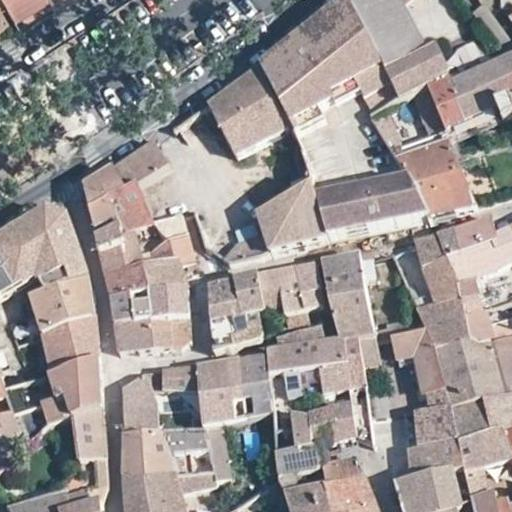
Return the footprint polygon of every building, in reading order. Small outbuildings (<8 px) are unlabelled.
[(0,0),(0,3),(15,29),(31,18),(49,7),(44,0),(0,0)] [(353,0),(349,4),(361,26),(387,74),(426,55),(402,10),(403,9),(404,8),(414,0),(353,0)] [(361,26),(349,4),(323,24),(308,36),(301,42),(294,47),(288,51),(262,72),(281,110),(294,136),(296,141),(326,124),(320,113),(335,105),(360,92),(366,102),(394,89),(387,74),(361,26)] [(429,92),(448,136),(499,112),(506,126),(511,123),(511,44),(493,19),(484,6),(474,14),(509,64),(454,89),(434,52),(429,54),(426,55),(387,74),(394,89),(402,106),(429,92)] [(229,150),(235,162),(294,136),(281,110),(262,72),(237,91),(209,110),(229,150)] [(386,111),(371,117),(384,148),(398,142),(386,111)] [(451,147),(452,151),(506,126),(499,112),(448,136),(451,147)] [(419,194),(432,221),(452,217),(478,211),(452,151),(451,147),(399,166),(411,183),(412,184),(419,194)] [(128,196),(128,198),(139,190),(170,171),(155,148),(115,174),(128,196)] [(86,192),(92,216),(128,196),(115,174),(100,183),(86,192)] [(362,194),(318,203),(330,243),(432,221),(419,194),(412,184),(411,183),(397,186),(399,196),(364,203),(362,194)] [(397,186),(362,194),(364,203),(399,196),(397,186)] [(136,237),(155,231),(156,229),(139,190),(128,198),(128,196),(92,216),(94,222),(97,235),(119,225),(123,234),(126,240),(136,237)] [(248,247),(255,263),(286,255),(287,254),(300,251),(330,243),(314,191),(284,206),(259,219),(266,239),(248,247)] [(63,292),(89,281),(66,215),(55,212),(0,245),(0,390),(4,390),(0,377),(0,303),(55,270),(63,292)] [(102,258),(113,303),(136,300),(142,299),(189,295),(183,279),(181,272),(187,270),(197,267),(183,220),(156,229),(155,231),(163,240),(164,242),(168,244),(152,255),(155,268),(145,270),(136,237),(126,240),(129,248),(102,258)] [(456,235),(464,259),(499,246),(498,242),(493,222),(485,225),(456,235)] [(99,244),(123,234),(119,225),(97,235),(99,244)] [(99,244),(102,258),(129,248),(126,240),(123,234),(99,244)] [(439,240),(449,265),(464,259),(456,235),(439,240)] [(458,284),(462,307),(463,307),(479,303),(482,302),(482,301),(493,299),(488,280),(511,268),(511,235),(507,237),(498,242),(499,246),(464,259),(449,265),(458,284)] [(428,336),(437,356),(472,346),(466,319),(463,307),(462,307),(458,284),(449,265),(439,240),(416,248),(438,309),(418,315),(428,336)] [(239,251),(225,265),(228,267),(231,268),(232,268),(235,268),(237,268),(255,263),(248,247),(239,251)] [(324,268),(341,345),(359,343),(377,340),(367,286),(363,264),(362,260),(341,264),(324,268)] [(363,264),(367,286),(377,283),(375,262),(363,264)] [(285,312),(286,321),(287,320),(307,315),(323,312),(320,296),(323,295),(318,269),(307,271),(297,273),(303,298),(283,302),(285,312)] [(261,281),(267,316),(285,312),(283,302),(303,298),(297,273),(276,277),(261,281)] [(90,285),(89,281),(63,292),(43,300),(32,303),(33,305),(44,339),(53,380),(100,365),(96,322),(93,302),(90,285)] [(267,316),(261,281),(250,283),(236,286),(240,304),(245,323),(261,319),(261,318),(267,316)] [(211,298),(212,310),(240,304),(236,286),(210,291),(211,298)] [(136,300),(139,327),(173,325),(190,324),(189,306),(189,295),(142,299),(136,300)] [(115,319),(117,329),(139,327),(136,300),(113,303),(115,319)] [(213,325),(215,356),(263,342),(265,339),(261,319),(245,323),(240,304),(212,310),(213,325)] [(307,326),(311,335),(312,335),(331,329),(327,312),(323,312),(307,315),(287,320),(290,332),(307,326)] [(173,325),(176,354),(184,353),(193,345),(192,323),(190,324),(173,325)] [(119,348),(121,358),(176,354),(173,325),(139,327),(117,329),(119,348)] [(282,352),(282,353),(316,349),(312,335),(311,335),(280,343),(282,352)] [(416,360),(426,399),(448,394),(437,356),(428,336),(397,344),(401,363),(416,360)] [(359,343),(363,370),(382,367),(378,345),(377,340),(359,343)] [(511,340),(490,347),(504,402),(511,401),(511,400),(511,340)] [(341,345),(350,395),(367,392),(363,370),(359,343),(341,345)] [(275,421),(277,438),(297,435),(295,419),(292,404),(350,395),(341,345),(316,349),(282,353),(282,352),(268,355),(269,364),(274,404),(275,421)] [(461,449),(461,450),(495,438),(505,437),(511,434),(511,400),(511,401),(504,402),(490,347),(482,350),(472,346),(437,356),(448,394),(453,413),(454,413),(461,449)] [(202,411),(205,434),(208,433),(275,421),(274,404),(269,364),(245,367),(243,367),(200,374),(148,378),(151,392),(164,392),(164,395),(201,396),(202,411)] [(43,411),(50,432),(75,424),(104,415),(102,389),(100,365),(53,380),(39,384),(6,394),(15,420),(43,411)] [(126,440),(162,438),(189,436),(205,434),(202,411),(152,413),(151,392),(148,378),(146,379),(144,380),(124,394),(126,440)] [(0,478),(15,465),(8,448),(21,441),(50,432),(43,411),(15,420),(6,394),(4,390),(0,390),(0,478)] [(358,442),(375,451),(368,408),(352,410),(353,412),(358,442)] [(312,422),(315,451),(323,450),(346,445),(358,443),(358,442),(353,412),(312,422)] [(406,418),(410,452),(461,449),(454,413),(453,413),(406,418)] [(286,498),(290,511),(332,511),(325,493),(301,498),(297,481),(325,476),(324,472),(327,472),(324,455),(323,450),(315,451),(312,422),(312,421),(295,419),(297,435),(277,438),(278,458),(277,460),(280,483),(281,484),(282,490),(286,498)] [(170,460),(175,479),(193,478),(207,476),(213,475),(211,458),(208,433),(205,434),(189,436),(191,457),(170,460)] [(162,438),(170,460),(191,457),(189,436),(162,438)] [(473,510),(473,511),(499,511),(496,498),(489,500),(485,474),(511,466),(511,456),(505,437),(495,438),(461,450),(466,476),(473,510)] [(126,450),(126,465),(170,460),(162,438),(126,440),(126,450)] [(410,452),(412,485),(456,476),(456,477),(466,476),(461,450),(461,449),(410,452)] [(214,475),(216,485),(228,483),(223,455),(211,458),(213,475),(214,475)] [(126,477),(127,487),(175,479),(170,460),(126,465),(126,472),(126,477)] [(325,476),(327,493),(367,483),(363,474),(359,464),(327,472),(324,472),(325,476)] [(207,476),(209,486),(216,485),(214,475),(213,475),(207,476)] [(404,511),(465,511),(473,510),(466,476),(456,477),(456,476),(412,485),(397,489),(404,511)] [(185,511),(175,479),(127,487),(129,511),(185,511)] [(376,511),(367,483),(327,493),(325,493),(332,511),(376,511)] [(21,511),(70,511),(67,499),(21,511)]
